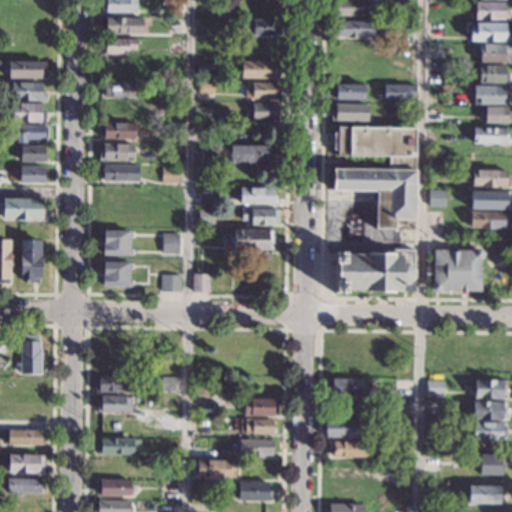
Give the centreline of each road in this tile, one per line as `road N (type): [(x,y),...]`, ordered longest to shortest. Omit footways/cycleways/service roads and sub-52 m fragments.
road 1 (residential): [(66,511),(75,0)]
road 2 (residential): [(304,314),(304,0)]
road 3 (residential): [(304,314),(0,308)]
road 4 (residential): [(511,316),(304,314)]
road 5 (residential): [(300,511),(304,314)]
